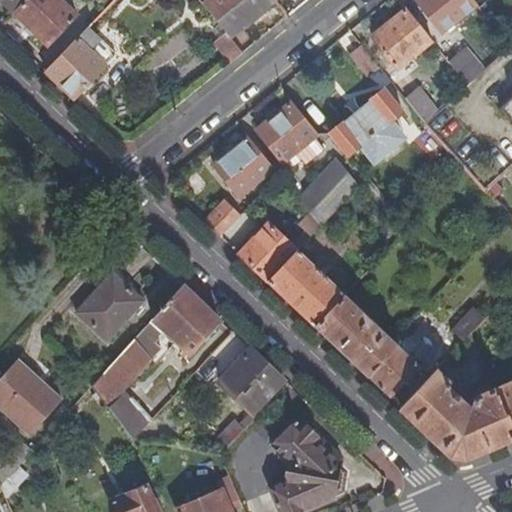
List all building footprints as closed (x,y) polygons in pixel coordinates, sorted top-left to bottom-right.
[(0,0),(13,12),(24,0),(0,0)] [(50,49),(79,18),(60,0),(31,0),(16,17),(50,49)] [(94,0),(107,12),(117,0),(94,0)] [(219,32),(225,40),(272,2),(269,0),(209,0),(201,7),(219,32)] [(475,5),(470,0),(418,0),(417,1),(441,31),(475,5)] [(432,40),(406,10),(372,38),(397,68),(432,40)] [(120,58),(90,30),(49,76),(78,103),(120,58)] [(225,40),(219,32),(206,42),(224,68),(237,56),(225,40)] [(492,62),(480,47),(456,67),(465,77),(469,83),(492,62)] [(380,68),(362,48),(350,58),(367,78),(380,68)] [(469,83),(465,77),(456,85),(461,90),(469,83)] [(426,121),(439,110),(420,87),(406,99),(426,121)] [(384,90),(331,136),(351,157),(362,147),(376,164),(391,153),(387,148),(404,134),(393,121),(403,112),(384,90)] [(291,102),(258,130),(283,162),(288,158),(291,162),(297,157),(302,163),(325,145),(291,102)] [(511,102),(503,110),(511,119),(511,102)] [(407,138),(404,134),(387,148),(391,153),(407,138)] [(272,168),(248,138),(214,165),(238,196),(272,168)] [(322,228),(361,186),(338,159),(298,200),(311,216),(322,228)] [(221,238),(241,217),(227,204),(208,225),(221,238)] [(241,256),(269,283),(299,252),(322,228),(311,216),(286,242),(270,226),(241,256)] [(289,302),(316,327),(346,296),(299,252),(269,283),(289,302)] [(74,311),(103,339),(140,301),(110,272),(74,311)] [(181,357),(217,319),(201,303),(181,285),(150,318),(180,346),(175,351),(181,357)] [(394,341),(346,296),(316,327),(340,349),(371,379),(400,348),(394,341)] [(475,337),(493,319),(482,308),(459,331),(469,343),(475,337)] [(87,385),(95,396),(102,405),(117,391),(158,347),(151,340),(160,332),(148,320),(95,377),(87,385)] [(509,345),(511,344),(511,324),(510,321),(500,325),(509,345)] [(248,412),(281,380),(253,353),(248,348),(217,382),(248,412)] [(422,369),(400,348),(371,379),(383,391),(393,400),(422,369)] [(0,369),(0,408),(24,431),(56,398),(38,379),(34,383),(10,359),(0,369)] [(458,382),(444,369),(403,409),(455,458),(466,459),(489,449),(511,439),(511,420),(498,389),(480,397),(478,411),(453,387),(458,382)] [(511,382),(498,389),(511,420),(511,382)] [(92,398),(95,396),(87,385),(71,402),(74,406),(87,393),(92,398)] [(117,391),(102,405),(111,417),(127,400),(117,391)] [(111,417),(128,440),(148,419),(127,400),(111,417)] [(233,451),(247,426),(231,417),(218,442),(233,451)] [(298,475),(269,487),(279,511),(300,511),(333,499),(337,459),(293,418),(267,445),(298,475)] [(0,454),(10,465),(26,448),(16,438),(0,454)] [(228,511),(241,506),(229,479),(216,485),(219,493),(228,511)] [(110,511),(155,511),(144,486),(107,503),(110,511)] [(228,511),(219,493),(176,511),(228,511)]
